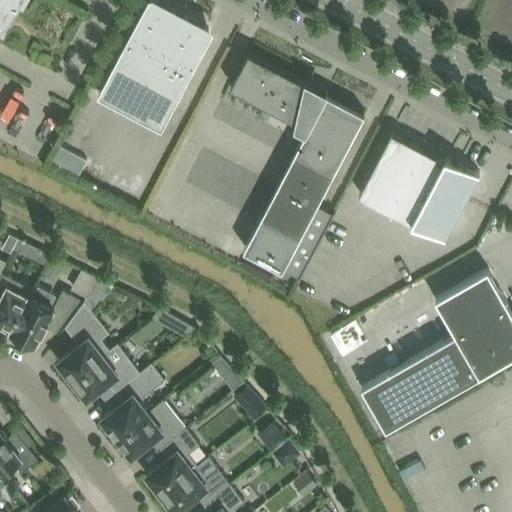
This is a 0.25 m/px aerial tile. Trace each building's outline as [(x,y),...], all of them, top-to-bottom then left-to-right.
[(0,0),(0,27),(6,30),(21,0),(0,0)] [(146,2),(98,92),(162,126),(210,35),(206,33),(209,28),(185,15),(183,19),(174,15),(176,11),(156,0),(151,0),(149,4),(146,2)] [(249,49),(231,84),(270,104),(308,124),(295,150),(261,214),(245,246),(299,274),(333,211),(317,202),(333,171),(365,110),(327,90),(324,94),(306,84),(307,79),(288,69),(249,49)] [(174,130),(183,134),(200,99),(192,95),(174,130)] [(414,218),(446,235),(480,171),(446,153),(445,156),(393,128),(359,192),(412,220),(414,218)] [(78,173),(86,158),(60,143),(52,159),(78,173)] [(19,236),(13,246),(25,252),(30,241),(19,236)] [(480,372),(511,354),(511,306),(488,266),(436,296),(456,330),(363,384),(387,425),(480,372)] [(7,323),(12,326),(30,291),(30,292),(34,286),(1,269),(0,271),(0,323),(5,327),(7,323)] [(101,275),(92,288),(103,298),(115,282),(101,275)] [(54,304),(48,301),(33,293),(30,292),(30,291),(12,326),(10,327),(14,329),(13,333),(26,339),(27,336),(36,341),(42,328),(43,329),(46,324),(57,329),(81,296),(64,287),(54,304)] [(62,369),(70,379),(110,347),(110,346),(102,336),(110,329),(84,298),(66,324),(65,324),(79,341),(58,357),(65,367),(62,369)] [(180,316),(169,324),(185,333),(195,325),(180,316)] [(108,379),(116,389),(141,369),(140,369),(118,340),(110,346),(110,347),(70,379),(77,388),(80,386),(88,395),(108,379)] [(221,353),(212,360),(219,369),(228,362),(221,353)] [(115,431),(117,433),(149,409),(149,408),(140,397),(166,377),(152,360),(140,369),(141,369),(116,389),(105,397),(112,406),(102,414),(108,421),(105,423),(112,433),(115,431)] [(247,381),(236,391),(246,402),(256,392),(247,381)] [(245,403),(255,415),(271,402),(261,390),(245,403)] [(158,447),(160,445),(187,425),(164,396),(149,408),(149,409),(117,433),(119,435),(116,438),(124,447),(126,445),(132,452),(151,437),(158,447)] [(272,419),(265,425),(274,436),(267,442),(271,448),(285,437),(272,419)] [(162,490),(198,461),(189,450),(200,442),(187,425),(160,445),(167,455),(147,471),(152,477),(149,479),(156,489),(159,487),(162,490)] [(0,466),(2,469),(3,471),(15,461),(22,470),(39,457),(16,428),(8,435),(5,432),(5,433),(2,428),(1,428),(0,426),(0,466)] [(289,437),(279,445),(289,458),(299,450),(289,437)] [(197,492),(205,501),(231,481),(217,464),(206,472),(198,461),(162,490),(164,493),(161,495),(168,505),(171,502),(176,509),(197,492)] [(308,469),(298,477),(307,488),(317,481),(308,469)] [(240,511),(235,506),(244,498),(231,481),(205,501),(212,511),(210,511),(240,511)] [(38,511),(77,511),(80,510),(77,505),(80,503),(72,493),(70,496),(66,491),(38,511)] [(333,511),(326,503),(316,511),(333,511)]
